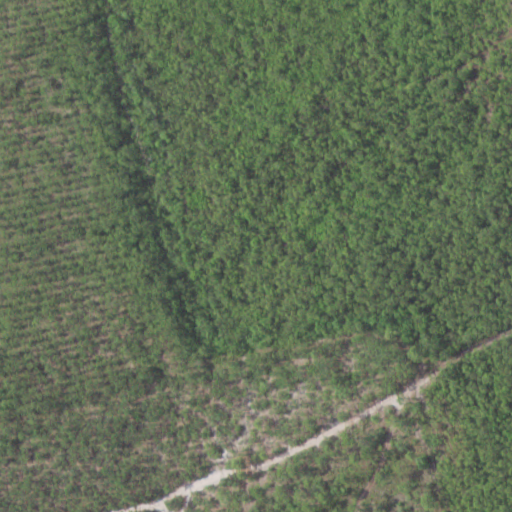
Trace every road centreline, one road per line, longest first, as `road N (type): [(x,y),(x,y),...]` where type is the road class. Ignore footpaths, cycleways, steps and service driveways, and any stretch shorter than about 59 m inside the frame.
road 1 (track): [(119,511),(331,423),(511,326)]
road 2 (track): [(141,503),(156,511),(353,511),(381,468),(409,380)]
